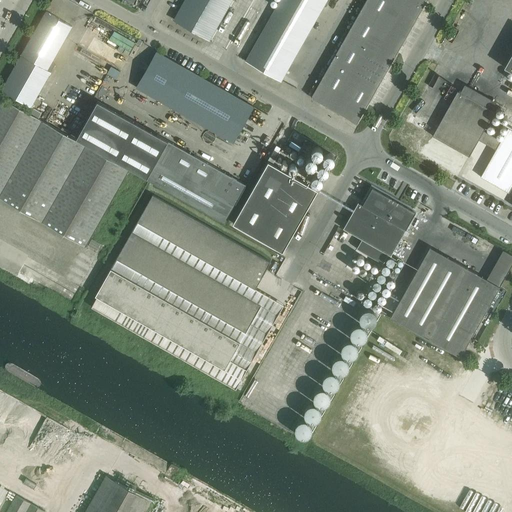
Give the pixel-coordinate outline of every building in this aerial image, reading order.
[(184,0),(174,20),(209,40),(231,0),(184,0)] [(279,0),(246,60),(281,80),(326,0),(279,0)] [(357,123),(426,0),(365,0),(311,97),(357,123)] [(50,72),(47,70),(72,26),(45,11),(1,90),(31,106),(50,72)] [(128,54),(134,44),(129,41),(122,50),(128,54)] [(175,110),(182,114),(233,142),(253,107),(156,52),(136,88),(171,107),(175,110)] [(102,71),(109,74),(112,67),(106,64),(102,71)] [(460,93),(457,91),(432,136),(434,137),(432,140),(430,139),(421,155),(452,172),(461,157),(459,155),(461,152),(469,156),(478,139),(495,149),(475,185),(504,201),(511,185),(511,130),(508,128),(501,140),(483,130),(494,112),(491,110),(495,102),(464,85),(460,93)] [(80,141),(0,96),(0,198),(85,247),(129,170),(80,141)] [(76,138),(147,177),(167,141),(97,101),(76,138)] [(413,113),(419,117),(424,109),(417,105),(413,113)] [(246,185),(167,141),(147,177),(146,179),(224,223),(246,185)] [(339,155),(321,145),(302,177),(273,160),(238,221),(285,248),(339,155)] [(343,229),(344,229),(361,239),(356,248),(382,263),(387,254),(390,255),(412,218),(415,212),(372,187),(362,204),(358,202),(343,229)] [(255,289),(255,288),(270,262),(152,194),(137,222),(255,289)] [(116,259),(245,333),(261,305),(131,231),(116,259)] [(323,240),(318,243),(326,256),(332,253),(323,240)] [(460,356),(463,351),(499,286),(475,272),(429,247),(390,317),(460,356)] [(310,257),(306,262),(312,266),(316,261),(310,257)] [(319,272),(326,269),(323,263),(316,266),(319,272)] [(215,328),(110,268),(95,295),(97,297),(224,369),(230,360),(240,342),(215,328)] [(331,280),(337,275),(332,269),(326,274),(331,280)] [(359,297),(347,297),(347,308),(358,308),(359,297)] [(360,316),(360,320),(361,323),(364,326),(368,327),(372,326),(375,324),(377,320),(377,316),(375,313),(372,311),(369,310),(365,310),(362,313),(360,316)] [(328,330),(334,345),(346,340),(340,325),(328,330)] [(350,332),(350,335),(352,339),(355,342),(359,343),(362,342),(365,339),(367,336),(367,332),(366,329),(363,326),(359,325),(355,326),(352,328),(350,332)] [(324,361),(337,353),(330,341),(316,349),(324,361)] [(342,348),(341,351),(343,355),(346,358),(350,359),(354,358),(357,355),(358,352),(358,348),(357,345),(354,342),(350,341),(346,342),(343,344),(342,348)] [(332,363),(332,367),(333,371),(336,373),(340,374),(344,374),(347,371),(349,368),(349,364),(347,361),(344,358),(341,357),(337,358),(334,360),(332,363)] [(323,379),(323,383),(324,387),(327,389),(331,390),(335,390),(338,387),(340,384),(340,380),(338,376),(335,374),(332,373),(328,374),(325,376),(323,379)] [(300,377),(303,391),(317,388),(314,374),(300,377)] [(290,402),(304,407),(308,394),(294,389),(290,402)] [(314,396),(313,399),(315,403),(318,406),(322,407),(325,406),(329,404),(330,400),(330,396),(329,393),(326,390),(322,389),(318,390),(315,392),(314,396)] [(301,413),(287,403),(278,416),(292,425),(301,413)] [(305,411),(304,415),(306,419),(309,421),(313,422),(317,421),(320,419),(321,416),(321,412),(320,408),(317,406),(313,405),(310,406),(306,408),(305,411)] [(43,454),(50,438),(49,435),(54,433),(55,431),(49,415),(42,417),(39,426),(37,426),(32,436),(27,438),(30,445),(24,447),(23,449),(28,461),(36,465),(40,454),(43,454)] [(358,433),(364,436),(369,425),(357,420),(346,443),(352,446),(358,433)] [(295,427),(295,431),(297,434),(299,437),(303,438),(307,437),(310,435),(312,431),(312,427),(310,424),(307,421),(304,421),(300,421),(297,424),(295,427)] [(43,460),(40,465),(51,471),(54,465),(43,460)] [(33,466),(29,474),(34,476),(38,469),(33,466)] [(27,483),(29,477),(19,474),(17,480),(27,483)] [(144,511),(151,501),(106,475),(84,511),(144,511)] [(6,511),(43,511),(45,511),(16,495),(6,511)]
